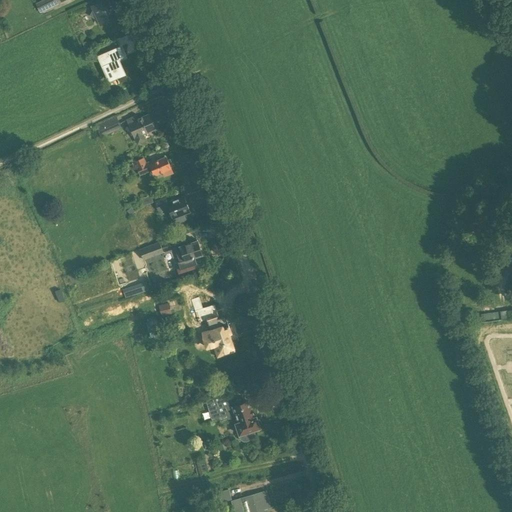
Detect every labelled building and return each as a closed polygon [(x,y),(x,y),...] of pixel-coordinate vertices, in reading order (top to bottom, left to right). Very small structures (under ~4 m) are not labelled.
[(40,13),(59,4),(56,0),(43,0),(35,4),(40,13)] [(95,9),(101,23),(116,16),(109,0),(102,4),(99,0),(94,0),(89,3),(92,10),(95,9)] [(119,68),(116,60),(123,57),(115,40),(115,41),(95,49),(103,66),(109,63),(113,71),(119,68)] [(86,41),(82,42),(85,49),(90,46),(89,43),(86,41)] [(136,116),(126,120),(128,124),(136,142),(139,143),(143,141),(145,138),(143,134),(154,129),(148,115),(142,117),(138,119),(136,116)] [(122,128),(119,123),(116,116),(95,126),(100,137),(122,128)] [(168,160),(167,157),(156,162),(155,160),(146,164),(143,158),(135,162),(137,166),(137,167),(140,174),(152,169),(154,175),(162,172),(164,176),(173,172),(170,165),(173,164),(171,159),(168,160)] [(141,207),(153,202),(151,196),(139,200),(139,201),(134,203),(136,208),(141,206),(141,207)] [(183,197),(168,203),(166,199),(157,203),(160,212),(169,208),(175,222),(185,218),(184,214),(189,212),(183,197)] [(186,244),(185,241),(162,250),(159,243),(140,250),(143,260),(163,253),(164,255),(170,252),(175,263),(178,262),(180,267),(176,268),(178,274),(195,268),(194,264),(196,263),(194,258),(203,254),(198,240),(186,244)] [(149,282),(126,289),(128,296),(151,289),(149,282)] [(171,314),(170,313),(169,304),(159,306),(161,316),(171,314)] [(482,314),(483,317),(495,314),(496,318),(501,317),(499,310),(482,314)] [(225,317),(216,320),(218,327),(208,331),(217,357),(234,351),(229,335),(231,334),(225,317)] [(215,406),(219,417),(228,414),(227,410),(231,409),(226,395),(206,402),(208,408),(215,406)] [(251,434),(250,431),(259,428),(258,426),(259,425),(260,425),(260,424),(260,423),(260,422),(260,421),(259,420),(258,420),(257,420),(256,420),(256,418),(253,418),(252,415),(253,415),(251,410),(250,410),(250,408),(250,407),(249,403),(248,403),(248,402),(233,407),(235,416),(236,416),(237,419),(238,423),(235,424),(239,438),(241,440),(244,441),(247,441),(249,440),(251,438),(251,436),(251,434)] [(204,459),(199,461),(202,472),(207,470),(204,459)] [(219,503),(232,499),(229,490),(201,497),(203,503),(218,499),(219,503)] [(266,491),(243,498),(231,502),(233,511),(265,511),(265,509),(271,507),(266,491)]
